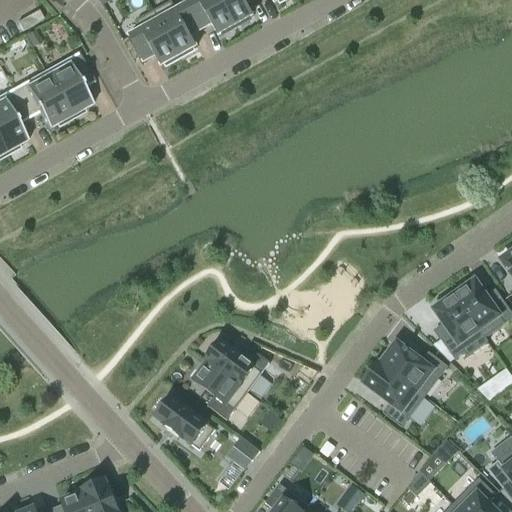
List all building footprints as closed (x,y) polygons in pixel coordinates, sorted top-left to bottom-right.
[(223,37),(237,29),(220,0),(197,0),(187,6),(201,31),(211,26),(218,37),(222,35),(223,37)] [(220,0),(237,29),(250,22),(249,20),(253,17),(247,6),(257,0),(220,0)] [(171,3),(154,13),(180,61),(194,53),(193,51),(197,49),(190,37),(201,31),(187,6),(176,12),(171,3)] [(43,21),(38,13),(17,25),(22,33),(43,21)] [(155,57),(161,69),(165,67),(166,69),(180,61),(154,13),(136,23),(140,32),(129,38),(143,64),(155,57)] [(35,36),(26,41),(33,53),(42,48),(35,36)] [(91,108),(92,108),(82,91),(93,85),(94,85),(78,55),(77,56),(45,74),(71,122),(83,115),(82,113),(90,108),(91,108)] [(58,129),(71,122),(45,74),(12,93),(28,121),(38,115),(48,132),(49,132),(49,131),(57,127),(58,129)] [(27,144),(17,127),(28,121),(12,93),(0,99),(0,147),(6,158),(19,151),(17,149),(25,144),(26,145),(27,144)] [(511,255),(502,263),(511,277),(511,293),(509,295),(511,298),(511,255)] [(475,283),(454,298),(485,341),(485,340),(511,321),(511,315),(501,300),(491,307),(486,299),(475,283)] [(438,310),(434,312),(444,327),(451,335),(441,342),(455,362),(464,355),(467,359),(488,344),(485,340),(485,341),(454,298),(450,301),(448,298),(436,307),(438,310)] [(206,363),(208,365),(208,364),(248,394),(270,366),(250,351),(243,361),(220,344),(206,363)] [(397,346),(381,367),(425,400),(448,369),(429,355),(421,364),(397,346)] [(227,423),(248,394),(208,364),(208,365),(194,383),(215,399),(208,408),(227,423)] [(378,366),(364,386),(390,406),(383,415),(402,430),(425,400),(381,367),(380,368),(378,366)] [(487,385),(478,392),(489,403),(496,398),(487,385)] [(199,453),(215,432),(171,399),(155,420),(199,453)] [(241,439),(233,449),(252,464),(260,454),(241,439)] [(436,454),(421,475),(430,483),(458,454),(446,443),(436,454)] [(327,444),(320,454),(328,460),(335,450),(327,444)] [(498,464),(488,472),(503,491),(511,483),(511,459),(501,468),(498,464)] [(479,481),(453,507),(458,511),(493,511),(487,506),(496,498),(479,481)] [(117,511),(109,492),(109,493),(105,483),(102,484),(99,482),(84,488),(84,492),(82,492),(83,495),(84,494),(90,511),(117,511)] [(304,511),(308,507),(290,494),(280,487),(265,506),(273,511),(304,511)] [(352,488),(337,507),(344,511),(352,511),(364,497),(352,488)] [(90,511),(84,494),(83,495),(62,503),(65,511),(90,511)]
